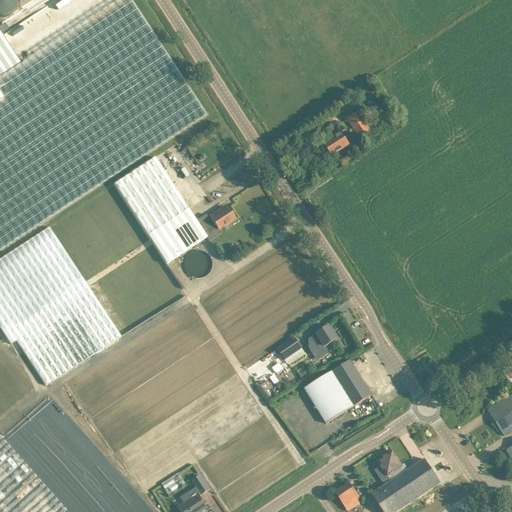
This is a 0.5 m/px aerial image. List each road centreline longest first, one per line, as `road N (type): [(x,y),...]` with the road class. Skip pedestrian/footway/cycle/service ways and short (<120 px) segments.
road 1 (tertiary): [(427,405),(160,0)]
road 2 (tertiary): [(268,511),(427,405)]
road 3 (tertiary): [(496,511),(427,405)]
